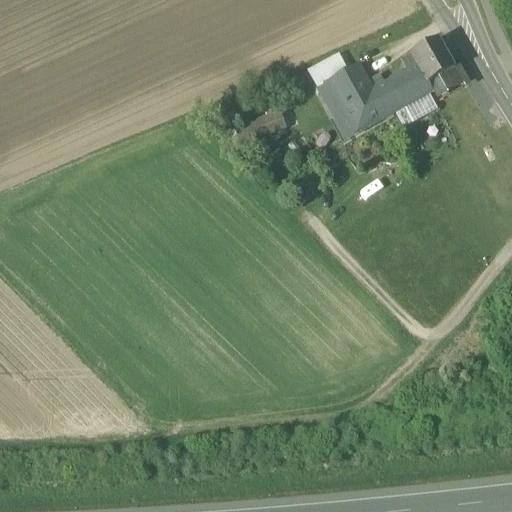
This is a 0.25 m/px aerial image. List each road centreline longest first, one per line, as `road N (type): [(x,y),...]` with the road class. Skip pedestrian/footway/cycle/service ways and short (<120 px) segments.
road 1 (motorway): [(511,493),(339,511)]
road 2 (tertiary): [(443,0),(511,109)]
